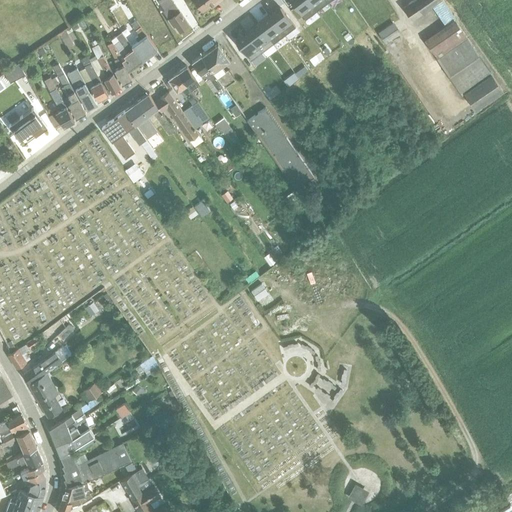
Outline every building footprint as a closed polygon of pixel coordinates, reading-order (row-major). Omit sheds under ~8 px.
[(172,0),(158,0),(165,10),(164,10),(168,18),(173,27),(176,25),(180,31),(189,24),(172,0)] [(194,0),(203,12),(210,6),(212,8),(222,0),(194,0)] [(292,0),(291,1),(305,20),(316,12),(316,11),(308,0),(292,0)] [(308,0),(316,11),(328,3),(325,0),(308,0)] [(411,0),(403,6),(413,19),(433,5),(446,23),(424,38),(437,57),(437,58),(461,92),(463,94),(464,92),(476,110),(504,90),(467,37),(467,36),(455,17),(456,17),(443,0),(411,0)] [(466,28),(469,26),(496,66),(511,55),(511,17),(503,3),(493,9),(486,0),(457,0),(460,5),(454,9),(466,28)] [(269,14),(284,35),(296,27),(281,8),(275,13),(273,11),(269,14)] [(257,23),(273,44),(284,35),(269,14),(264,18),(265,20),(260,25),(258,23),(257,23)] [(83,20),(78,22),(82,29),(87,26),(83,20)] [(132,45),(143,59),(144,60),(150,55),(149,54),(157,48),(136,20),(131,23),(134,26),(133,27),(139,35),(136,37),(138,40),(132,45)] [(394,22),(378,33),(385,43),(401,33),(394,22)] [(246,31),(262,52),(273,44),(257,23),(258,25),(252,30),(251,28),(246,31)] [(113,41),(128,70),(143,59),(132,45),(121,29),(115,33),(116,35),(112,39),(113,41)] [(243,37),(236,42),(251,61),(262,52),(246,31),(242,35),(243,37)] [(128,70),(113,41),(107,44),(115,59),(119,67),(114,69),(122,83),(132,78),(128,70)] [(99,44),(103,52),(108,49),(104,42),(99,44)] [(89,58),(98,75),(105,72),(107,76),(104,79),(111,92),(120,85),(103,52),(99,44),(98,43),(92,47),(96,55),(89,58)] [(201,55),(223,86),(224,88),(236,79),(228,69),(226,71),(222,66),(230,60),(218,43),(201,55)] [(43,47),(37,50),(39,55),(46,52),(43,47)] [(79,70),(89,88),(91,86),(98,100),(99,99),(101,100),(104,98),(104,96),(108,94),(98,75),(89,58),(87,55),(81,58),(86,67),(79,70)] [(223,86),(201,55),(192,61),(214,92),(223,86)] [(19,62),(5,72),(11,82),(26,74),(19,62)] [(59,62),(53,66),(64,86),(61,87),(66,95),(68,93),(73,101),(68,103),(76,117),(86,112),(59,62)] [(178,72),(186,84),(195,78),(187,65),(178,72)] [(89,88),(79,70),(78,67),(68,73),(87,108),(97,103),(89,88)] [(183,110),(196,129),(210,118),(191,90),(186,84),(178,72),(169,78),(179,93),(182,93),(184,96),(186,96),(186,97),(188,96),(193,104),(183,110)] [(55,85),(51,78),(50,76),(44,79),(50,91),(60,109),(56,111),(62,122),(64,126),(74,120),(55,85)] [(186,84),(191,90),(200,84),(195,78),(186,84)] [(154,101),(162,111),(167,108),(194,146),(203,140),(199,134),(199,133),(196,129),(183,110),(169,91),(154,101)] [(137,101),(147,116),(154,111),(163,124),(162,125),(169,135),(176,130),(162,111),(154,101),(148,93),(137,101)] [(125,110),(135,124),(136,124),(137,123),(147,137),(158,130),(147,116),(137,101),(125,110)] [(236,104),(230,108),(236,116),(241,112),(236,104)] [(217,118),(221,115),(213,105),(209,108),(217,118)] [(20,129),(24,136),(27,140),(47,126),(33,106),(9,124),(15,133),(20,129)] [(266,107),(247,120),(304,200),(307,198),(299,187),(314,176),(266,107)] [(135,124),(125,110),(107,122),(108,123),(103,127),(125,158),(135,151),(122,133),(128,129),(135,124)] [(62,122),(56,111),(49,115),(55,126),(62,122)] [(224,117),(215,124),(231,144),(239,139),(224,117)] [(135,124),(128,129),(139,144),(141,143),(153,158),(158,155),(136,124),(135,124)] [(20,129),(15,133),(20,139),(24,136),(20,129)] [(135,162),(125,169),(134,182),(144,174),(135,162)] [(141,191),(149,189),(147,183),(139,185),(141,191)] [(227,190),(222,194),(227,202),(233,198),(227,190)] [(295,190),(287,196),(291,202),(300,196),(295,190)] [(203,199),(194,205),(201,216),(210,210),(203,199)] [(193,206),(185,211),(191,219),(199,214),(193,206)] [(269,252),(264,256),(270,265),(276,261),(269,252)] [(262,282),(251,289),(254,294),(265,287),(262,282)] [(108,291),(103,294),(110,304),(114,301),(108,291)] [(266,292),(261,297),(266,301),(271,296),(266,292)] [(93,301),(85,307),(91,315),(99,310),(93,301)] [(65,327),(58,334),(63,339),(74,328),(69,323),(65,327)] [(12,351),(8,354),(17,367),(19,366),(27,360),(31,357),(26,350),(40,341),(36,335),(17,348),(12,351)] [(46,356),(23,373),(29,384),(48,371),(69,355),(61,346),(52,352),(52,350),(45,355),(46,356)] [(48,371),(29,384),(48,417),(63,408),(55,394),(60,392),(48,371)] [(0,401),(12,394),(1,372),(0,372),(0,401)] [(95,381),(84,389),(90,400),(94,397),(102,391),(95,381)] [(138,383),(133,389),(141,396),(146,391),(138,383)] [(170,388),(156,396),(159,401),(173,393),(170,388)] [(52,425),(50,427),(53,435),(69,428),(68,427),(86,416),(84,412),(90,408),(97,403),(98,402),(94,397),(90,400),(52,425)] [(124,402),(116,408),(116,409),(121,416),(129,411),(130,410),(126,404),(125,403),(124,402)] [(22,412),(0,422),(0,431),(10,425),(12,429),(26,422),(22,412)] [(91,414),(86,416),(89,424),(94,422),(91,414)] [(69,428),(53,435),(56,443),(73,437),(89,426),(89,424),(86,416),(68,427),(69,428)] [(26,422),(12,429),(13,431),(15,430),(17,434),(29,428),(26,422)] [(73,437),(56,443),(61,455),(72,448),(76,445),(93,434),(89,426),(73,437)] [(4,440),(0,442),(0,443),(2,447),(18,437),(24,452),(37,445),(29,428),(17,434),(4,440)] [(13,431),(2,437),(4,440),(17,434),(15,430),(13,431)] [(91,436),(76,446),(80,452),(95,442),(91,436)] [(72,448),(61,455),(61,457),(62,459),(64,462),(62,463),(63,465),(65,469),(63,470),(66,476),(64,477),(67,483),(65,483),(66,485),(90,478),(97,476),(132,459),(123,441),(88,458),(85,452),(76,456),(72,448)] [(24,452),(6,461),(10,468),(26,460),(29,466),(43,459),(37,445),(24,452)] [(29,466),(10,476),(13,482),(44,466),(43,459),(29,466)] [(132,461),(125,464),(129,472),(136,468),(133,462),(132,461)] [(13,482),(11,483),(13,487),(16,486),(17,488),(45,473),(44,466),(13,482)] [(137,470),(121,479),(132,497),(143,490),(138,483),(148,477),(149,477),(143,466),(137,470)] [(195,466),(187,469),(191,476),(198,472),(195,466)] [(5,468),(0,470),(0,473),(2,478),(9,475),(5,468)] [(11,495),(5,511),(36,511),(42,495),(44,490),(45,487),(45,473),(17,488),(14,489),(15,493),(11,495)] [(143,490),(132,497),(140,511),(145,511),(154,507),(150,501),(160,496),(161,495),(154,483),(152,484),(148,477),(138,483),(143,490)] [(66,485),(62,497),(63,497),(89,491),(93,490),(90,478),(66,485)] [(369,490),(355,482),(348,496),(362,504),(369,490)] [(61,501),(58,510),(62,511),(66,511),(69,511),(72,503),(81,501),(82,503),(93,496),(89,491),(63,497),(62,497),(61,501)] [(160,496),(150,501),(154,507),(163,502),(160,496)] [(104,500),(97,504),(101,511),(112,511),(109,505),(107,506),(104,500)]
